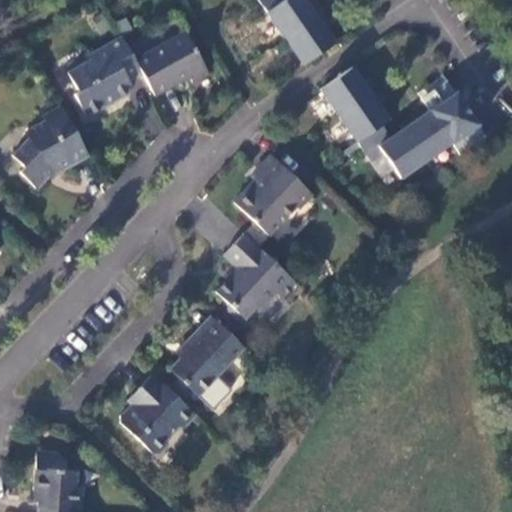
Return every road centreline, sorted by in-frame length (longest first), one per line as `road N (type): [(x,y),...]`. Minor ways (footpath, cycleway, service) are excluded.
road 1 (residential): [(177,189),(171,301),(107,377),(9,414),(0,410)]
road 2 (residential): [(0,374),(91,266),(177,189)]
road 3 (residential): [(177,189),(133,191),(47,256),(0,312)]
road 4 (residential): [(177,189),(293,88)]
